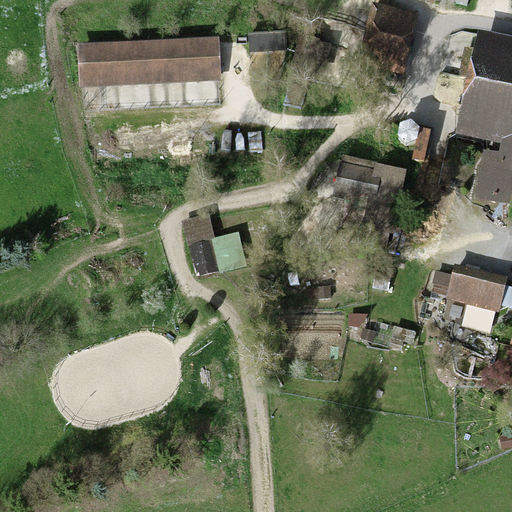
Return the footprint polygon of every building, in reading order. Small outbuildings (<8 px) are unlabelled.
[(417,19),(372,7),(358,61),(403,73),(417,19)] [(285,55),(285,35),(252,36),(253,56),(285,55)] [(511,46),(468,37),(446,146),(511,159),(511,46)] [(218,44),(79,50),(81,88),(220,82),(218,44)] [(434,136),(401,129),(395,158),(428,165),(434,136)] [(407,178),(344,164),(336,200),(346,202),(340,226),(393,238),(407,178)] [(237,216),(185,226),(195,277),(247,266),(237,216)] [(505,288),(454,274),(447,300),(497,314),(505,288)]
